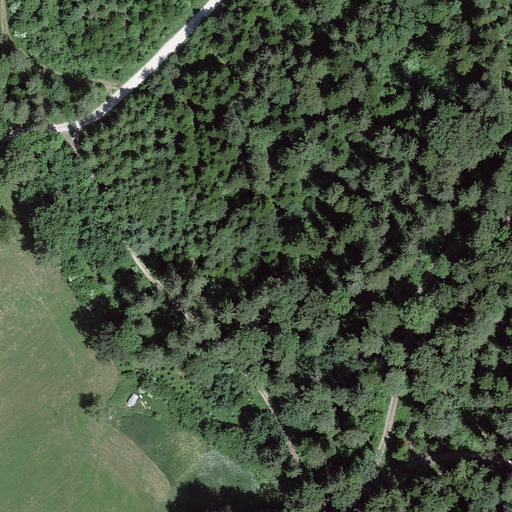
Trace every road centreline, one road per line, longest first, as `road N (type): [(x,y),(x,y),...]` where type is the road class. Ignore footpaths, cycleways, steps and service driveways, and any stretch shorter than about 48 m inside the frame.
road 1 (track): [(75,125),(140,264),(277,413),(319,511)]
road 2 (track): [(511,219),(451,248),(427,277),(384,472)]
road 3 (track): [(0,140),(75,125),(101,111),(215,0)]
road 4 (track): [(511,474),(452,456),(384,472),(328,511)]
